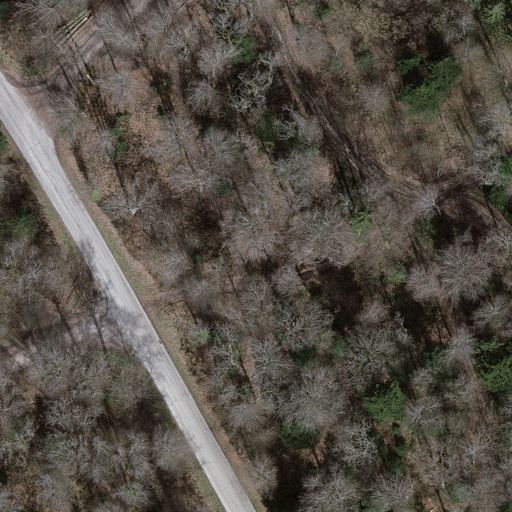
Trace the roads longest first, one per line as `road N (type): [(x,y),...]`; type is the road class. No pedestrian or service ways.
road 1 (unclassified): [(238,511),(0,96)]
road 2 (track): [(15,120),(146,0)]
road 3 (track): [(0,368),(129,315)]
